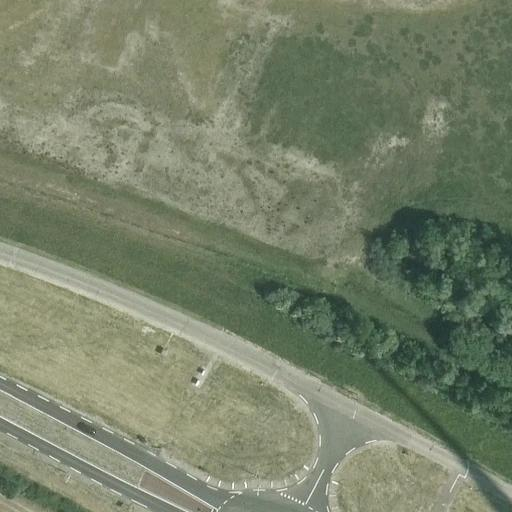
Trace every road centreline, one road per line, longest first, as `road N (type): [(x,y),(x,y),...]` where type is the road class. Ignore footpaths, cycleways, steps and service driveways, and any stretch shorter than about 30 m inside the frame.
road 1 (unclassified): [(352,409),(101,291),(0,254)]
road 2 (primary): [(238,510),(0,384)]
road 3 (primary): [(0,423),(169,511)]
road 4 (unclassified): [(511,497),(352,409)]
